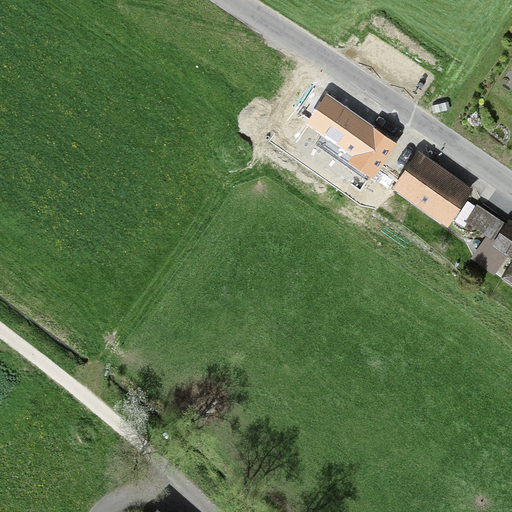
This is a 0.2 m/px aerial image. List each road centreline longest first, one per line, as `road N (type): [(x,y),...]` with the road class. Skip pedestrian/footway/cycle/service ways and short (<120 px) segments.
road 1 (unclassified): [(511,196),(219,0)]
road 2 (track): [(152,450),(0,334)]
